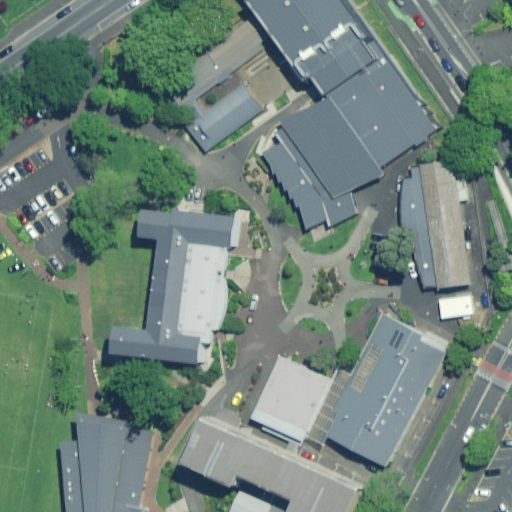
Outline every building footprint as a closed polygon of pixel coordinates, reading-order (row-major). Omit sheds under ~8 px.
[(329,0),(274,0),(165,82),(184,106),(299,19),(322,50),(351,28),(329,0)] [(499,59),(490,44),(474,52),(483,68),(499,59)] [(317,232),(424,152),(360,67),(253,147),(317,232)] [(261,109),(241,83),(180,129),(199,155),(261,109)] [(468,289),(453,161),(414,165),(414,177),(402,178),(396,195),(394,210),(396,236),(399,254),(408,275),(419,289),(432,289),(429,294),(468,289)] [(218,341),(230,217),(139,208),(136,237),(153,239),(144,332),(112,328),(109,363),(196,372),(199,339),(218,341)] [(466,290),(432,294),(435,322),(469,318),(466,290)] [(450,351),(380,316),(319,435),(388,470),(450,351)] [(327,389),(273,361),(242,421),(296,448),(327,389)] [(136,511),(150,426),(74,417),(73,442),(59,445),(62,511),(136,511)] [(366,511),(373,497),(221,429),(199,476),(245,496),(251,484),(312,511),(311,511),(366,511)] [(279,511),(244,496),(236,511),(279,511)]
